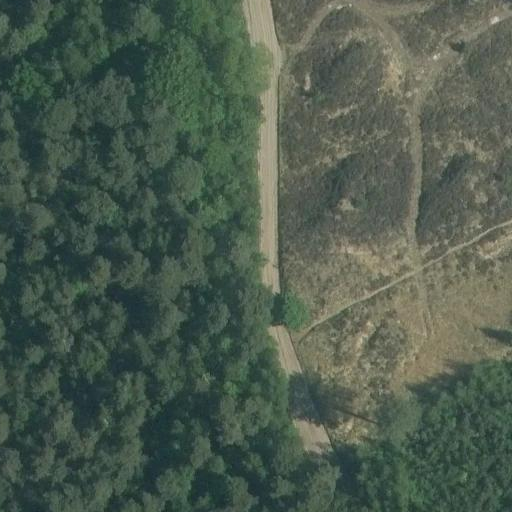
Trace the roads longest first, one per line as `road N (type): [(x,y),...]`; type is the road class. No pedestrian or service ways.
road 1 (track): [(273,336),(261,58),(250,0)]
road 2 (track): [(355,511),(299,430),(273,336)]
